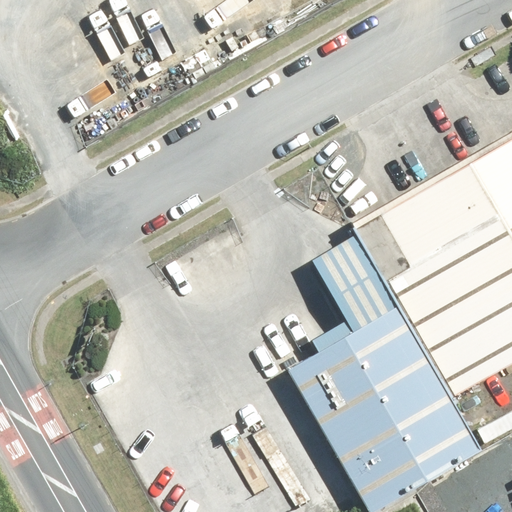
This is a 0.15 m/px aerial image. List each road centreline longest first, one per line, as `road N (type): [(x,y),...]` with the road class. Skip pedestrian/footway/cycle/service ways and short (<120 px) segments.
road 1 (unclassified): [(0,271),(469,0)]
road 2 (secondary): [(0,381),(67,511)]
